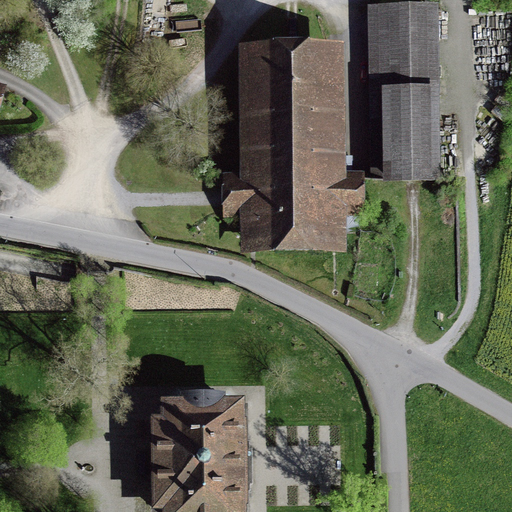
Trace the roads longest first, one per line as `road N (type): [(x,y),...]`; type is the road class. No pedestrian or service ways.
road 1 (unclassified): [(387,347),(232,263),(0,223)]
road 2 (track): [(460,0),(473,292),(466,317),(422,365)]
road 3 (track): [(268,0),(234,24),(199,77),(105,153),(79,238)]
road 4 (track): [(105,153),(38,0)]
road 5 (unclassified): [(387,347),(397,511)]
road 6 (unclassified): [(511,414),(387,347)]
